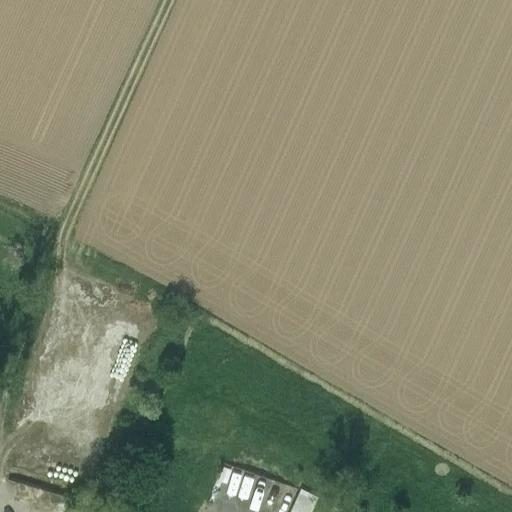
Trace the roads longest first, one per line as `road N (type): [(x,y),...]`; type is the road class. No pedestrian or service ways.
road 1 (track): [(169,0),(57,256)]
road 2 (track): [(57,256),(62,332),(33,422),(19,439),(0,444)]
road 3 (track): [(0,404),(57,256)]
